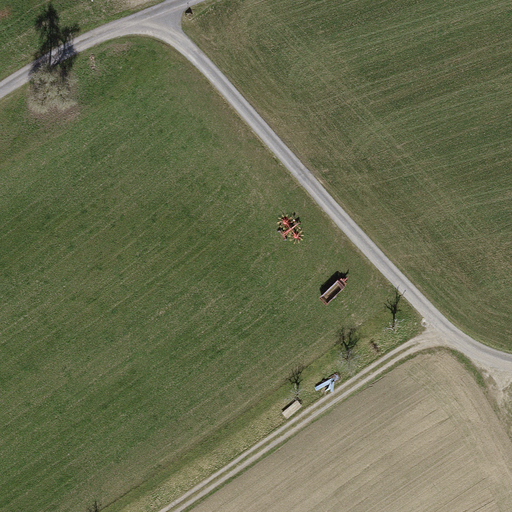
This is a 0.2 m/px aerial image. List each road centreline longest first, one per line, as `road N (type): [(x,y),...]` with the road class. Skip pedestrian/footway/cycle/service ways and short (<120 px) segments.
road 1 (track): [(160,9),(443,323),(495,360),(511,362)]
road 2 (track): [(0,93),(160,9)]
